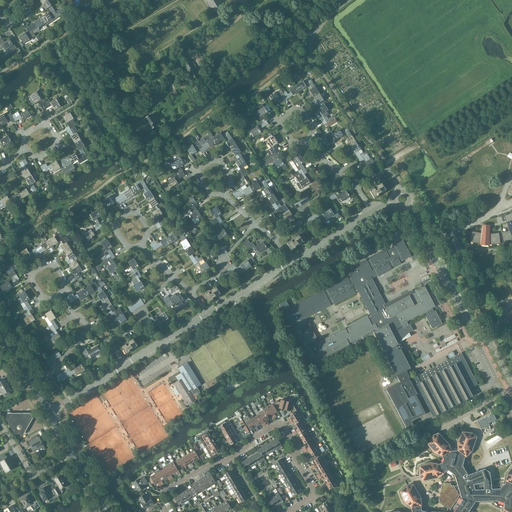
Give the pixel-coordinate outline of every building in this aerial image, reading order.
[(49,8),(51,12),(52,13),(55,11),(51,6),(52,6),(47,0),(45,0),(41,3),(46,10),(49,8)] [(206,0),(213,12),(223,6),(219,0),(206,0)] [(48,14),(41,18),(45,24),(52,19),(60,14),(56,13),(55,11),(52,13),(51,12),(48,14)] [(32,25),(29,27),(33,32),(34,34),(39,30),(38,29),(45,24),(41,18),(34,23),(35,23),(32,25)] [(33,32),(29,27),(26,29),(28,32),(25,34),(25,33),(19,37),(24,44),(30,40),(27,36),(33,32)] [(1,37),(0,37),(0,49),(3,48),(5,51),(9,49),(11,52),(16,48),(14,45),(13,45),(9,40),(7,41),(5,43),(1,37)] [(183,64),(189,74),(189,75),(187,75),(191,81),(199,78),(195,71),(197,70),(191,59),(190,60),(189,61),(183,64)] [(309,85),(310,85),(309,84),(312,82),(311,81),(310,80),(304,84),(303,81),(296,85),(300,92),(307,87),(306,87),(309,85)] [(309,91),(313,98),(319,94),(315,87),(311,81),(312,82),(309,84),(310,85),(309,85),(312,89),(309,91)] [(293,96),(300,92),(296,85),(289,90),(290,93),(288,95),(286,91),(283,93),(287,99),(292,96),(293,96)] [(30,96),(28,97),(33,105),(35,103),(35,104),(38,102),(43,111),(46,109),(43,104),(45,102),(39,91),(36,92),(30,96)] [(284,101),(287,99),(283,93),(281,94),(280,93),(277,96),(275,93),(269,97),(273,104),(279,100),(282,98),(284,101)] [(317,109),(324,105),(326,104),(323,101),(319,94),(313,98),(318,105),(318,104),(320,107),(317,109)] [(45,102),(43,104),(46,109),(52,106),(55,111),(61,107),(56,99),(50,102),(49,100),(45,102)] [(259,122),(259,123),(261,125),(267,122),(263,116),(268,113),(264,107),(262,105),(252,111),(259,122)] [(320,120),(322,123),(328,119),(329,122),(330,121),(327,117),(329,115),(327,112),(328,111),(324,105),(317,109),(321,115),(323,118),(320,120)] [(11,114),(16,122),(21,118),(23,121),(31,116),(27,110),(19,115),(17,113),(14,114),(12,115),(11,114)] [(131,120),(135,117),(139,115),(136,110),(127,115),(131,120)] [(16,122),(11,114),(10,114),(10,113),(4,117),(3,114),(0,116),(0,123),(2,126),(8,123),(8,122),(11,120),(13,123),(16,122)] [(66,128),(67,131),(73,127),(76,125),(73,120),(74,119),(70,113),(63,117),(66,124),(67,123),(69,126),(66,128)] [(152,114),(144,120),(151,130),(151,129),(153,130),(154,129),(154,127),(157,126),(155,122),(156,121),(152,114)] [(259,123),(259,122),(256,124),(257,126),(249,131),(253,138),(261,133),(259,130),(268,124),(267,122),(261,125),(259,123)] [(70,137),(75,144),(81,140),(77,134),(78,133),(75,127),(73,127),(67,131),(71,137),(70,137)] [(343,136),(346,134),(346,133),(348,131),(347,129),(341,133),(339,130),(332,134),(336,140),(343,136)] [(346,139),(350,146),(356,143),(352,136),(351,136),(347,129),(348,131),(346,133),(346,134),(349,138),(346,139)] [(227,137),(226,136),(229,134),(228,132),(227,132),(221,135),(220,133),(213,137),(217,143),(224,139),(227,137)] [(226,143),(231,150),(237,146),(232,139),(228,132),(229,134),(226,136),(227,137),(229,141),(226,143)] [(329,145),(336,140),(332,134),(325,139),(326,139),(323,141),(321,138),(318,140),(322,145),(328,142),(329,145)] [(0,145),(2,144),(3,147),(11,142),(8,136),(0,140),(0,145)] [(272,153),(273,155),(279,152),(275,146),(278,144),(273,136),(267,140),(272,148),(270,149),(268,150),(270,155),(272,153)] [(215,145),(217,143),(213,137),(206,142),(205,141),(199,144),(200,145),(204,151),(206,150),(210,147),(210,148),(214,146),(215,145)] [(79,151),(81,154),(82,153),(84,156),(86,155),(87,155),(90,156),(87,150),(84,152),(82,149),(85,147),(81,140),(75,144),(79,151)] [(201,153),(204,151),(200,145),(198,142),(186,149),(191,156),(197,152),(196,152),(199,150),(201,153)] [(355,153),(358,159),(364,155),(362,152),(360,150),(356,143),(350,146),(354,153),(355,153)] [(234,161),(235,161),(242,157),(239,153),(241,153),(237,146),(231,150),(232,151),(232,153),(235,157),(235,156),(237,159),(234,161)] [(75,153),(68,158),(72,163),(78,160),(80,164),(89,158),(87,155),(86,155),(84,156),(82,153),(81,154),(80,154),(79,152),(78,152),(75,154),(75,153)] [(279,152),(273,155),(277,161),(272,164),(276,170),(284,165),(280,159),(278,156),(281,154),(279,152)] [(174,173),(176,174),(178,177),(183,173),(180,167),(184,164),(178,154),(175,156),(177,160),(173,163),(176,169),(173,171),(174,173)] [(364,155),(358,159),(360,162),(363,160),(365,163),(364,163),(368,169),(375,165),(372,159),(367,154),(364,155)] [(298,171),(299,174),(305,170),(304,168),(302,165),(305,163),(300,155),(291,160),(298,171)] [(238,172),(239,174),(245,171),(247,173),(243,168),(247,165),(245,162),(242,157),(235,161),(236,163),(237,164),(238,167),(239,167),(241,170),(238,172)] [(60,159),(56,161),(58,164),(61,168),(63,172),(73,166),(73,165),(72,163),(68,158),(61,162),(60,159)] [(21,172),(25,179),(31,176),(27,168),(26,169),(25,166),(28,164),(26,161),(21,165),(19,162),(24,170),(21,172)] [(46,164),(43,166),(47,171),(52,168),(54,172),(60,168),(61,169),(61,168),(58,164),(56,161),(50,165),(51,165),(48,167),(46,164)] [(307,173),(305,170),(299,174),(295,177),(298,183),(296,184),(300,190),(310,184),(307,178),(306,178),(304,175),(307,173)] [(176,174),(174,173),(167,178),(168,181),(166,182),(170,189),(178,184),(176,181),(185,176),(183,173),(178,177),(176,174)] [(30,186),(32,189),(33,189),(34,191),(36,190),(32,184),(35,182),(31,176),(25,179),(29,186),(30,186)] [(263,186),(263,185),(266,183),(264,181),(258,184),(256,182),(250,186),(253,192),(260,188),(260,187),(263,186)] [(263,191),(267,198),(273,194),(269,187),(269,188),(264,181),(266,183),(263,185),(263,186),(266,189),(263,191)] [(141,191),(144,189),(143,188),(146,186),(145,184),(139,187),(137,185),(130,189),(134,195),(141,191)] [(143,194),(148,201),(154,198),(149,191),(145,185),(145,184),(146,186),(143,188),(144,189),(146,193),(143,194)] [(378,188),(376,189),(375,189),(374,189),(370,192),(374,199),(379,196),(378,195),(381,193),(381,194),(386,191),(382,184),(377,186),(378,188)] [(246,197),(253,192),(250,186),(243,191),(241,188),(238,190),(235,192),(239,197),(245,194),(246,197)] [(189,204),(190,207),(196,203),(193,198),(195,196),(190,188),(184,192),(191,203),(189,204)] [(26,189),(19,193),(22,199),(29,195),(29,194),(30,194),(31,196),(37,192),(36,190),(34,191),(33,189),(32,189),(28,191),(26,189)] [(127,200),(134,195),(130,189),(123,194),(117,197),(121,203),(127,199),(127,200)] [(332,201),(337,198),(340,203),(350,197),(345,190),(336,196),(333,192),(328,196),(332,201)] [(12,197),(9,199),(12,204),(14,202),(15,203),(22,199),(19,193),(12,197)] [(272,205),(276,211),(281,207),(280,205),(273,194),(267,198),(269,201),(268,202),(270,205),(271,204),(272,205)] [(0,208),(4,206),(5,207),(11,204),(12,204),(9,199),(7,196),(1,200),(0,201),(0,208)] [(118,205),(121,203),(117,197),(111,200),(109,197),(103,201),(108,208),(114,204),(117,202),(118,205)] [(152,213),(163,206),(161,202),(158,204),(154,198),(148,201),(152,208),(153,208),(154,211),(152,213)] [(196,203),(190,207),(192,210),(190,211),(192,214),(189,216),(193,222),(201,217),(197,211),(195,208),(198,206),(196,203)] [(281,207),(276,211),(277,213),(280,212),(282,215),(285,221),(292,216),(289,210),(285,205),(281,207)] [(212,229),(213,228),(215,227),(223,222),(219,217),(222,215),(217,207),(211,211),(215,218),(210,222),(212,225),(210,226),(210,227),(207,229),(207,230),(206,231),(207,232),(208,231),(212,229)] [(159,209),(152,213),(155,219),(156,219),(158,222),(155,223),(158,229),(164,225),(162,221),(165,219),(162,214),(159,209)] [(318,214),(315,215),(319,221),(324,217),(326,220),(334,215),(330,209),(322,214),(319,216),(318,214)] [(92,219),(88,221),(91,226),(93,226),(95,228),(100,225),(99,222),(97,219),(101,216),(98,210),(90,215),(92,219)] [(511,213),(511,214),(509,215),(506,216),(504,217),(501,218),(503,222),(505,221),(506,224),(507,224),(509,231),(506,232),(503,232),(501,233),(503,244),(506,243),(510,242),(511,241),(511,213)] [(313,224),(310,218),(305,222),(308,227),(313,224)] [(215,227),(213,228),(215,231),(215,232),(216,234),(219,240),(227,235),(224,229),(223,230),(221,227),(224,225),(223,222),(215,227)] [(83,235),(80,237),(84,243),(87,241),(92,238),(93,237),(95,236),(99,233),(97,231),(102,228),(102,227),(100,225),(95,228),(93,226),(92,227),(93,229),(91,230),(83,235)] [(474,232),(472,231),(469,242),(473,243),(477,244),(480,245),(480,246),(489,246),(489,245),(490,245),(494,245),(499,244),(500,244),(499,233),(496,233),(493,234),(490,234),(490,226),(481,226),(481,233),(477,233),(474,232)] [(180,243),(184,250),(190,246),(186,239),(183,235),(181,232),(175,236),(174,234),(167,238),(171,244),(178,240),(177,239),(180,237),(183,241),(180,243)] [(61,241),(60,240),(63,238),(62,236),(60,237),(59,235),(55,238),(54,237),(53,238),(47,241),(51,247),(52,247),(58,243),(61,241)] [(295,240),(293,240),(292,241),(287,244),(291,251),(296,248),(295,247),(298,245),(299,246),(303,243),(299,235),(294,238),(295,240)] [(60,246),(65,253),(71,250),(66,243),(69,241),(66,236),(63,238),(62,236),(63,238),(60,240),(61,241),(63,245),(60,246)] [(164,248),(171,244),(167,238),(160,242),(160,243),(157,244),(155,242),(153,243),(156,249),(162,246),(164,248)] [(107,240),(101,244),(106,251),(104,253),(108,259),(113,255),(112,253),(110,250),(112,248),(107,240)] [(247,240),(243,243),(245,247),(249,253),(254,250),(257,255),(267,249),(263,242),(255,247),(252,243),(252,242),(250,244),(247,240)] [(297,304),(292,306),(293,307),(290,309),(286,301),(279,305),(282,309),(290,326),(311,366),(327,357),(350,346),(349,344),(352,342),(353,344),(373,333),(383,352),(382,353),(384,358),(386,357),(396,376),(399,382),(394,385),(385,390),(406,429),(413,425),(411,422),(430,412),(433,417),(435,417),(437,420),(440,418),(442,417),(446,415),(448,414),(452,412),(453,411),(458,409),(459,408),(463,406),(464,406),(469,403),(470,403),(468,399),(473,397),(471,393),(469,390),(471,388),(478,385),(468,365),(461,353),(456,356),(450,359),(434,367),(417,376),(411,379),(411,380),(410,381),(408,378),(410,378),(408,375),(406,371),(411,369),(400,349),(402,349),(402,348),(400,344),(399,342),(409,333),(413,331),(410,324),(408,325),(406,322),(425,312),(427,315),(425,316),(432,329),(442,324),(435,311),(434,312),(432,309),(435,307),(424,286),(416,290),(417,292),(414,293),(413,292),(412,290),(385,304),(383,305),(379,298),(381,297),(380,295),(376,287),(372,279),(371,277),(377,274),(378,276),(391,269),(390,268),(393,266),(394,268),(401,264),(400,263),(399,261),(402,260),(403,261),(411,257),(407,250),(403,240),(394,245),(395,246),(386,251),(385,250),(369,258),(370,260),(367,261),(366,260),(359,263),(361,266),(348,273),(351,278),(348,279),(347,278),(326,289),(327,290),(324,292),(323,290),(297,304)] [(412,240),(406,243),(409,249),(414,246),(412,240)] [(49,248),(51,247),(47,241),(40,246),(34,249),(38,255),(44,251),(44,252),(49,248)] [(189,257),(193,263),(198,259),(197,256),(194,258),(192,255),(195,253),(190,246),(184,250),(189,257)] [(69,265),(76,260),(77,260),(72,252),(75,251),(73,248),(71,250),(65,253),(69,260),(70,260),(72,263),(69,265)] [(35,257),(38,255),(34,249),(29,253),(26,249),(20,253),(25,260),(31,256),(34,254),(35,257)] [(104,261),(102,262),(104,265),(105,264),(107,267),(106,268),(110,274),(118,268),(114,262),(114,263),(112,260),(115,258),(113,255),(108,259),(107,259),(104,261)] [(206,262),(205,263),(201,257),(198,259),(193,263),(194,265),(197,263),(199,266),(199,267),(203,273),(210,268),(206,262)] [(130,280),(140,274),(136,268),(139,267),(134,259),(128,262),(133,270),(134,272),(131,273),(132,275),(130,276),(131,279),(130,280)] [(72,275),(74,278),(79,275),(81,277),(79,273),(82,271),(79,266),(76,261),(76,260),(69,265),(73,271),(75,274),(72,275)] [(235,265),(232,267),(236,273),(238,277),(241,275),(240,274),(251,267),(247,261),(239,266),(240,266),(237,268),(235,265)] [(4,269),(9,278),(10,278),(12,280),(17,277),(14,271),(19,268),(15,262),(7,267),(4,269)] [(140,274),(130,280),(132,282),(132,283),(134,286),(133,286),(136,292),(144,287),(141,281),(140,282),(138,279),(141,277),(140,274)] [(10,278),(9,278),(6,280),(7,282),(1,287),(4,293),(12,288),(10,285),(19,279),(17,277),(12,280),(10,278)] [(97,289),(98,289),(97,288),(100,287),(99,285),(97,286),(95,282),(94,283),(92,281),(88,283),(90,286),(84,290),(88,296),(89,295),(91,294),(95,292),(94,291),(97,289)] [(97,295),(101,302),(107,298),(111,296),(110,294),(108,292),(108,291),(104,294),(103,291),(100,287),(97,288),(98,289),(100,293),(97,295)] [(212,291),(211,292),(209,293),(204,296),(208,303),(213,300),(213,299),(216,297),(216,298),(221,295),(216,287),(211,290),(212,291)] [(88,296),(84,290),(83,290),(77,294),(77,295),(74,296),(72,294),(70,295),(73,301),(79,298),(81,300),(88,296)] [(25,292),(19,296),(20,298),(23,303),(21,305),(23,308),(25,311),(30,307),(29,305),(27,301),(30,300),(25,292)] [(168,296),(162,299),(163,301),(166,304),(166,305),(168,308),(173,305),(174,307),(184,301),(180,294),(176,296),(175,294),(169,298),(168,296)] [(106,309),(108,312),(110,314),(116,311),(114,308),(112,305),(107,298),(101,302),(103,304),(103,305),(106,309)] [(25,311),(22,313),(25,318),(23,319),(27,325),(35,320),(32,314),(31,315),(29,312),(32,310),(30,307),(25,311)] [(123,314),(119,308),(116,311),(110,314),(111,317),(112,317),(114,315),(116,318),(116,319),(120,325),(122,323),(123,323),(127,320),(123,314)] [(45,314),(50,322),(53,320),(56,319),(51,311),(45,314)] [(152,317),(149,319),(153,325),(155,327),(160,324),(168,319),(167,316),(165,313),(157,318),(154,320),(152,317)] [(49,327),(51,330),(57,326),(53,320),(50,322),(47,324),(49,327)] [(59,329),(57,326),(51,330),(54,335),(50,338),(54,344),(62,339),(58,333),(56,330),(59,329)] [(443,340),(445,344),(441,346),(442,348),(440,350),(436,343),(432,345),(437,353),(458,342),(454,334),(443,340)] [(129,343),(128,344),(126,345),(126,344),(121,347),(126,355),(130,352),(130,351),(133,349),(138,346),(133,339),(128,342),(129,343)] [(84,358),(89,355),(91,359),(101,353),(97,346),(87,352),(85,348),(80,351),(83,357),(84,358)] [(176,378),(177,377),(179,381),(182,380),(189,391),(191,390),(194,394),(195,394),(199,391),(196,386),(200,384),(201,385),(188,363),(187,363),(188,364),(179,370),(178,369),(181,374),(176,377),(176,378)] [(71,372),(73,375),(76,373),(77,376),(85,371),(82,365),(74,370),(71,372)] [(0,381),(0,391),(2,395),(3,395),(4,396),(5,397),(10,394),(10,393),(9,391),(10,391),(7,385),(8,384),(4,379),(0,382),(0,381)] [(182,380),(179,381),(174,384),(183,398),(179,400),(179,401),(181,399),(186,407),(190,404),(193,408),(198,405),(195,401),(198,399),(195,394),(194,394),(191,390),(189,391),(182,380)] [(276,410),(279,409),(278,409),(280,401),(277,401),(272,404),(276,410)] [(277,412),(276,410),(272,404),(267,407),(272,415),(277,412)] [(268,417),(272,415),(267,407),(262,410),(266,416),(267,416),(268,417)] [(269,419),(268,417),(267,416),(266,416),(262,410),(258,412),(260,414),(259,414),(264,422),(269,419)] [(290,415),(293,420),(301,415),(298,410),(291,414),(290,415)] [(477,421),(481,430),(489,426),(488,423),(495,419),(492,413),(477,421)] [(11,415),(7,416),(5,419),(11,428),(14,428),(17,433),(22,433),(25,428),(22,423),(17,423),(14,418),(14,417),(13,414),(11,414),(11,415)] [(14,428),(11,428),(15,435),(23,435),(32,419),(29,414),(8,414),(7,416),(11,415),(11,414),(13,414),(14,417),(14,418),(17,423),(22,423),(25,428),(22,433),(17,433),(14,428)] [(259,425),(264,422),(259,414),(255,417),(259,425)] [(293,420),(295,424),(297,423),(297,424),(303,420),(305,419),(302,414),(301,415),(293,420)] [(255,428),(259,425),(255,417),(253,418),(252,415),(249,417),(255,428)] [(250,431),(255,428),(249,417),(244,420),(250,431)] [(296,430),(304,426),(306,425),(303,420),(297,424),(297,423),(295,424),(293,426),(296,430)] [(219,427),(222,431),(232,426),(229,421),(225,423),(225,422),(224,422),(222,422),(222,424),(223,425),(219,427)] [(222,431),(225,436),(235,430),(232,426),(222,431)] [(296,430),(299,435),(307,431),(304,426),(296,430)] [(225,436),(228,441),(237,435),(235,430),(225,436)] [(299,435),(302,440),(309,435),(307,431),(299,435)] [(400,511),(398,511),(391,511),(472,511),(470,509),(475,502),(497,501),(499,501),(498,504),(502,505),(503,503),(504,504),(503,509),(502,511),(511,511),(511,466),(506,474),(505,482),(505,483),(504,484),(503,483),(499,487),(500,488),(499,489),(491,489),(489,472),(484,469),(468,475),(462,466),(464,459),(465,457),(466,457),(471,453),(476,437),(472,433),(462,432),(456,441),(457,451),(451,452),(449,445),(438,433),(432,435),(426,444),(433,453),(441,457),(442,457),(443,459),(442,463),(438,464),(429,462),(419,466),(418,477),(422,482),(438,478),(444,474),(443,473),(447,470),(454,475),(455,477),(457,485),(454,487),(453,485),(451,486),(451,484),(443,483),(441,485),(442,488),(441,489),(438,501),(447,509),(446,511),(441,511),(432,511),(430,511),(426,511),(421,510),(421,506),(421,498),(413,484),(406,485),(399,492),(403,502),(410,508),(411,508),(412,511),(411,511),(410,511),(409,511),(400,511)] [(202,443),(204,442),(212,438),(209,433),(205,435),(204,433),(201,435),(200,436),(200,437),(199,438),(200,439),(202,443)] [(302,440),(304,444),(312,440),(314,439),(311,434),(309,435),(302,440)] [(29,447),(31,446),(34,452),(44,446),(37,435),(26,442),(29,447)] [(237,435),(228,441),(231,446),(240,440),(237,435)] [(202,443),(205,448),(207,447),(215,442),(212,438),(204,442),(202,443)] [(277,439),(272,441),(277,449),(282,447),(277,439)] [(304,444),(307,449),(317,444),(314,439),(312,440),(304,444)] [(272,441),(268,444),(272,452),(277,449),(272,441)] [(205,448),(208,453),(217,447),(215,442),(207,447),(205,448)] [(268,444),(263,447),(268,455),(272,452),(268,444)] [(307,449),(310,454),(319,448),(317,444),(307,449)] [(217,447),(208,453),(211,457),(220,452),(217,447)] [(258,450),(259,452),(260,452),(263,458),(268,455),(263,447),(258,450)] [(319,448),(310,454),(313,459),(322,453),(319,448)] [(194,451),(190,454),(194,462),(199,459),(194,451)] [(260,452),(259,452),(255,455),(260,463),(264,460),(263,458),(260,452)] [(190,454),(185,456),(190,464),(194,462),(190,454)] [(4,455),(0,457),(0,463),(6,473),(10,471),(11,471),(11,470),(15,468),(9,457),(6,459),(4,455)] [(255,455),(250,457),(255,465),(260,463),(255,455)] [(185,456),(180,459),(185,467),(190,464),(185,456)] [(311,466),(312,469),(325,461),(322,456),(313,461),(314,464),(311,466)] [(250,457),(246,460),(250,468),(255,465),(250,457)] [(185,467),(180,459),(175,462),(180,470),(185,467)] [(273,464),(276,469),(284,464),(281,459),(273,464)] [(250,468),(246,460),(241,463),(246,471),(250,468)] [(173,461),(168,464),(173,474),(176,472),(178,476),(180,475),(173,461)] [(317,468),(318,471),(326,467),(328,465),(325,461),(312,469),(313,471),(317,468)] [(163,467),(164,469),(171,480),(173,479),(171,475),(173,474),(168,464),(163,467)] [(276,469),(279,473),(287,469),(284,464),(276,469)] [(316,476),(317,478),(329,471),(326,467),(318,471),(320,474),(316,476)] [(154,472),(155,475),(162,486),(164,484),(162,481),(164,479),(160,472),(158,469),(154,472)] [(164,469),(160,472),(164,479),(167,478),(169,481),(171,480),(164,469)] [(279,473),(282,478),(290,473),(287,469),(279,473)] [(223,475),(226,480),(234,475),(231,470),(223,475)] [(322,478),(324,480),(331,476),(329,471),(317,478),(319,480),(322,478)] [(282,478),(284,483),(292,478),(290,473),(282,478)] [(211,474),(205,477),(211,487),(216,484),(211,474)] [(162,486),(155,475),(150,477),(150,478),(149,479),(152,484),(154,483),(155,485),(157,483),(160,487),(162,486)] [(226,480),(229,485),(237,480),(234,475),(226,480)] [(59,487),(57,488),(56,487),(53,489),(58,497),(61,495),(61,494),(62,494),(61,492),(63,491),(61,489),(63,488),(64,488),(67,487),(67,485),(66,483),(64,482),(60,476),(55,480),(59,487)] [(322,485),(323,487),(334,481),(331,476),(324,480),(325,483),(322,485)] [(143,486),(148,483),(144,477),(139,480),(139,479),(133,483),(138,492),(144,488),(143,486)] [(205,477),(201,480),(207,489),(211,487),(205,477)] [(284,483),(287,487),(295,483),(292,478),(284,483)] [(334,481),(323,487),(324,489),(328,487),(329,490),(339,484),(336,479),(334,481)] [(201,480),(196,482),(202,492),(207,489),(201,480)] [(231,489),(232,489),(240,485),(237,480),(229,485),(227,486),(229,490),(231,489)] [(193,488),(193,487),(196,493),(198,495),(202,492),(196,482),(191,485),(193,488)] [(287,487),(290,492),(298,487),(295,483),(287,487)] [(232,489),(234,494),(242,489),(240,485),(232,489)] [(49,492),(46,487),(41,490),(42,493),(39,494),(44,502),(47,500),(48,501),(50,504),(54,501),(53,499),(57,497),(53,490),(49,492)] [(188,490),(193,498),(196,496),(198,495),(196,493),(193,487),(193,488),(188,490)] [(298,487),(290,492),(287,493),(290,498),(301,492),(298,487)] [(234,494),(237,499),(245,494),(242,489),(234,494)] [(188,490),(184,493),(188,500),(193,498),(188,490)] [(184,493),(179,496),(184,503),(188,500),(184,493)] [(245,494),(237,499),(240,503),(248,499),(245,494)] [(278,495),(274,497),(279,505),(283,502),(279,494),(278,495)] [(143,508),(145,510),(154,504),(150,498),(148,499),(145,495),(139,498),(141,503),(142,505),(142,506),(141,506),(142,507),(142,508),(143,508)] [(30,506),(33,511),(40,507),(36,501),(32,503),(28,496),(20,500),(24,506),(21,508),(22,511),(27,511),(26,509),(30,506)] [(184,503),(179,496),(175,498),(174,496),(170,498),(177,510),(185,505),(183,503),(184,503)] [(274,497),(269,500),(274,508),(279,505),(274,497)] [(274,508),(269,500),(264,503),(269,511),(274,508)] [(226,501),(221,504),(226,511),(231,509),(226,501)] [(318,511),(321,511),(329,508),(326,503),(316,509),(318,511)]
